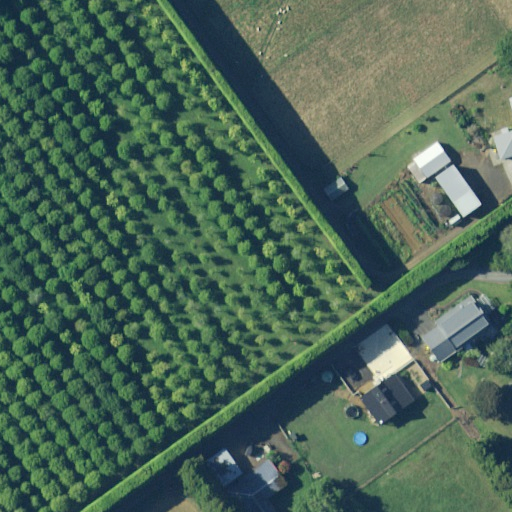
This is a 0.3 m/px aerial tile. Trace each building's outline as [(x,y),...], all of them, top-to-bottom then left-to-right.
[(511,132),(510,133),(509,127),(501,129),(503,135),(495,137),(501,159),(511,156),(511,98),(510,99),(511,105),(511,132)] [(452,161),(438,142),(407,164),(420,183),(452,161)] [(482,204),(455,166),(437,178),(464,216),(482,204)] [(351,189),(342,177),(325,189),(333,201),(351,189)] [(438,191),(436,191),(433,192),(432,193),(431,194),(430,195),(430,197),(429,198),(429,199),(430,201),(430,202),(431,203),(432,204),(433,205),(434,206),(435,206),(437,206),(438,206),(439,206),(441,206),(442,205),(443,204),(444,203),(444,202),(445,201),(445,199),(445,198),(445,197),(444,195),(444,194),(443,193),(442,192),(440,192),(439,191),(438,191)] [(448,204),(447,204),(443,206),(442,207),(441,208),(440,209),(440,210),(439,212),(439,213),(440,214),(440,216),(441,217),(442,218),(443,219),(444,219),(445,220),(447,220),(448,220),(449,220),(451,219),(452,219),(453,218),(454,217),(454,215),(455,214),(455,213),(455,211),(455,210),(454,209),(454,208),(453,207),(452,206),(451,205),(449,205),(448,204)] [(488,316),(497,309),(486,294),(476,301),(471,295),(437,322),(453,343),(458,349),(493,322),(488,316)] [(453,354),(434,329),(423,338),(442,363),(453,354)] [(244,473),(226,448),(206,463),(224,488),(244,473)] [(223,493),(237,511),(279,511),(267,495),(278,487),(286,481),(270,459),(223,493)]
